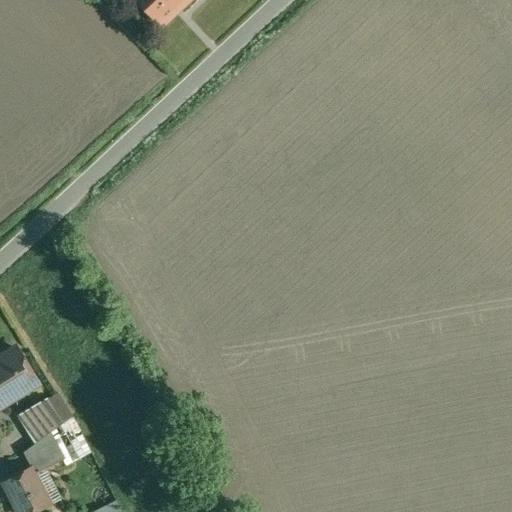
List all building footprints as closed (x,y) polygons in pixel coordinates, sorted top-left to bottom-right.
[(139,0),(162,24),(187,0),(139,0)] [(17,348),(0,359),(0,406),(38,382),(17,348)] [(59,393),(21,416),(37,442),(51,433),(73,416),(59,393)] [(62,454),(51,433),(37,442),(28,449),(37,467),(62,454)] [(32,467),(4,482),(19,511),(32,511),(50,503),(32,467)]
